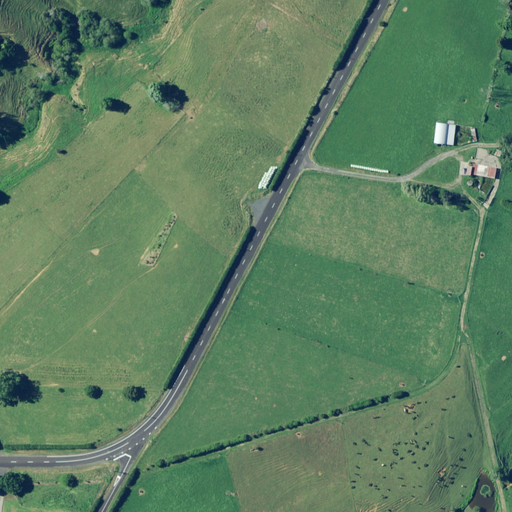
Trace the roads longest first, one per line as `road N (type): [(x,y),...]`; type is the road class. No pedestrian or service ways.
road 1 (unclassified): [(129,442),(176,388),(381,0)]
road 2 (unclassified): [(0,463),(97,456),(129,442)]
